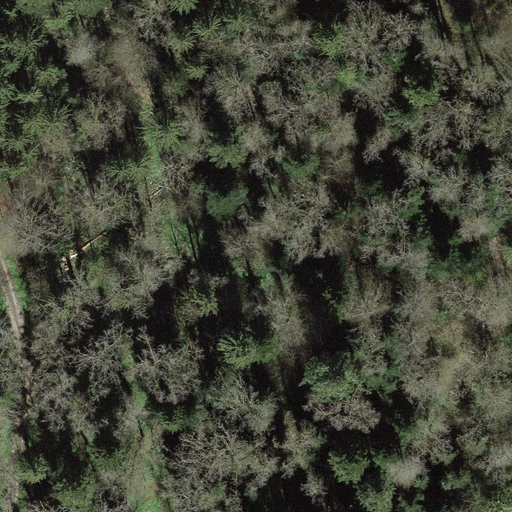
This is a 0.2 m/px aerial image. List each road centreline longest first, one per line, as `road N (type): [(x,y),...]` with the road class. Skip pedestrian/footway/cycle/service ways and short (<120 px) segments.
road 1 (track): [(14,511),(29,370),(0,260)]
road 2 (track): [(29,370),(129,511)]
